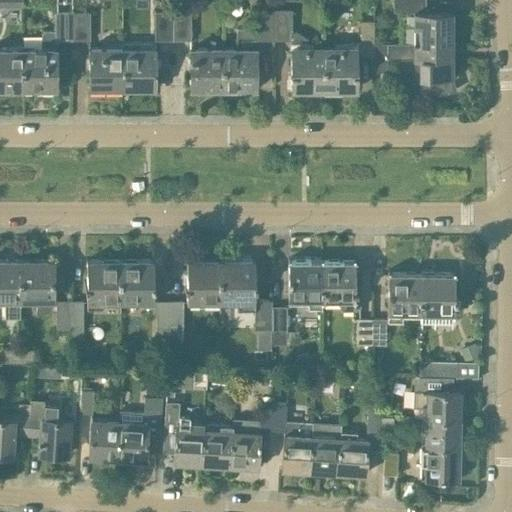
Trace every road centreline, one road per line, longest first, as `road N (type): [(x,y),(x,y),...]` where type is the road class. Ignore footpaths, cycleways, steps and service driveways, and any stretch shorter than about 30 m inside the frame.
road 1 (residential): [(511,134),(0,138)]
road 2 (residential): [(0,213),(510,218)]
road 3 (residential): [(507,511),(510,218)]
road 4 (residential): [(239,511),(0,493)]
road 5 (residential): [(503,0),(511,134)]
